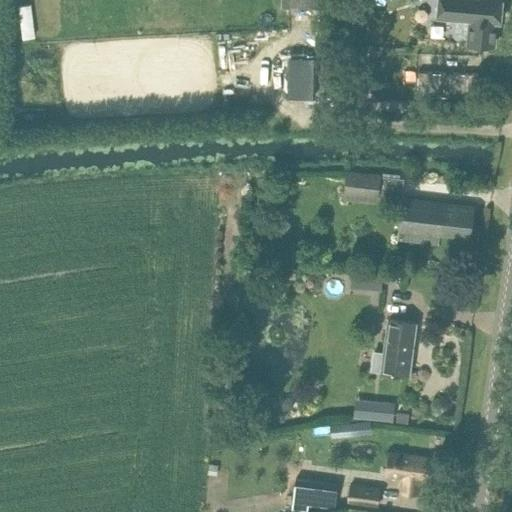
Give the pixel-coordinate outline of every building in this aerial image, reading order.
[(282,0),(282,8),(331,10),(331,0),(282,0)] [(439,0),(438,15),(470,18),(468,41),(495,43),(497,20),(501,21),(502,0),(439,0)] [(315,57),(291,57),(290,97),(315,97),(315,57)] [(383,172),(348,169),(346,198),(381,200),(383,172)] [(474,206),(454,204),(404,198),(400,237),(437,242),(439,226),(471,230),(474,206)] [(383,274),(370,273),(368,290),(382,291),(383,274)] [(383,371),(390,372),(410,374),(416,323),(390,319),(383,371)] [(294,406),(293,401),(287,398),(282,400),(285,410),(294,406)] [(395,403),(362,399),(360,418),(393,421),(395,403)] [(360,436),(358,423),(332,426),(333,438),(360,436)] [(440,459),(421,457),(389,453),(387,476),(405,478),(403,492),(419,494),(420,480),(438,482),(440,459)] [(291,509),(307,511),(308,504),(334,507),(337,484),(295,479),(291,509)] [(348,503),(378,506),(380,489),(350,485),(348,503)]
